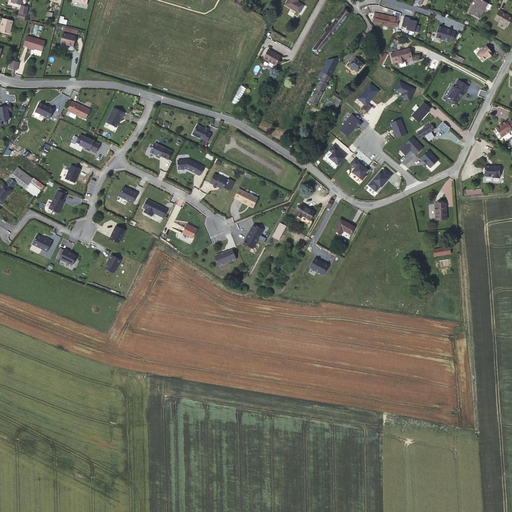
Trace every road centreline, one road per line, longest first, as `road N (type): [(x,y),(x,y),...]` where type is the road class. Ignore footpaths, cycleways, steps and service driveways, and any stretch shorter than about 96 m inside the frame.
road 1 (residential): [(308,166),(230,119),(153,96)]
road 2 (residential): [(416,187),(457,169),(511,55)]
road 3 (residential): [(15,231),(31,213),(68,230),(85,228),(100,178),(115,160)]
road 4 (residential): [(153,96),(109,84),(0,77)]
road 5 (track): [(457,169),(468,322)]
road 6 (residential): [(217,230),(198,202),(115,160)]
road 7 (residential): [(308,166),(364,207),(416,187)]
